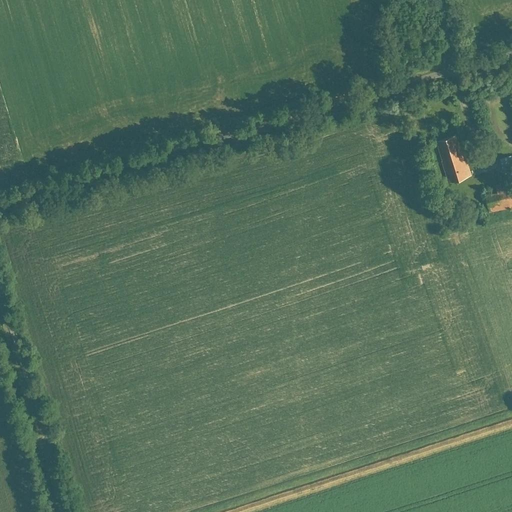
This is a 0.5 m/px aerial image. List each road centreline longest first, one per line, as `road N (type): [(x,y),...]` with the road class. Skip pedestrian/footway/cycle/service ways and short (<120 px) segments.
road 1 (unclassified): [(0,204),(511,56)]
road 2 (unclassified): [(0,288),(68,511)]
